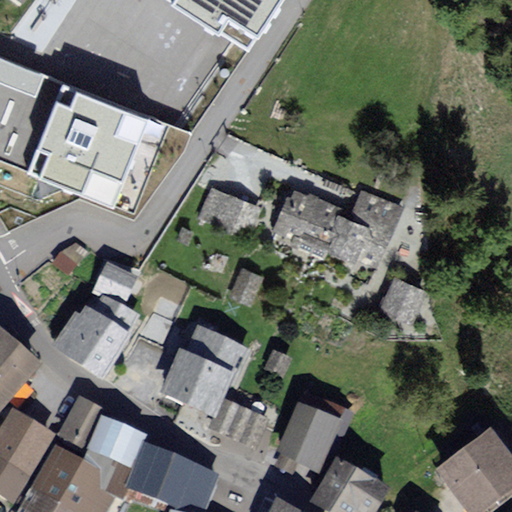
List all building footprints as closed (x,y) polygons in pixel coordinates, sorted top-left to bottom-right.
[(295,0),(183,0),(230,28),(233,15),(272,38),(295,0)] [(197,138),(0,58),(0,168),(143,230),(191,161),(197,138)] [(283,199),(269,233),(347,269),(366,229),(336,215),(338,209),(304,193),(303,197),(290,191),(287,200),(283,199)] [(256,208),(214,192),(205,215),(246,232),(256,208)] [(58,256),(53,265),(68,277),(86,256),(73,246),(58,256)] [(135,283),(103,266),(91,291),(122,308),(135,283)] [(262,279),(239,269),(226,300),(249,310),(262,279)] [(422,295),(387,278),(372,311),(408,328),(422,295)] [(69,316),(51,346),(60,360),(99,383),(138,320),(99,299),(87,317),(80,312),(75,320),(69,316)] [(173,354),(155,396),(208,425),(218,402),(237,352),(194,331),(181,358),(173,354)] [(0,408),(33,368),(0,340),(0,408)] [(289,363),(269,353),(260,374),(280,383),(289,363)] [(24,380),(10,397),(20,405),(34,389),(24,380)] [(337,452),(351,418),(301,396),(296,410),(292,408),(269,461),(313,481),(327,448),(337,452)] [(100,413),(74,398),(52,438),(78,454),(97,419),(100,413)] [(251,454),(265,424),(218,402),(208,425),(205,432),(251,454)] [(52,438),(6,411),(0,421),(0,499),(12,506),(52,438)] [(139,446),(142,440),(97,419),(81,452),(127,474),(139,446)] [(482,511),(511,487),(511,479),(478,435),(417,482),(432,502),(426,507),(429,511),(482,511)] [(185,511),(202,511),(211,477),(139,446),(127,474),(122,488),(185,511)] [(13,511),(102,511),(108,499),(74,481),(81,467),(50,448),(13,511)] [(374,511),(384,496),(329,464),(304,509),(308,511),(374,511)] [(284,511),(268,502),(264,511),(284,511)]
